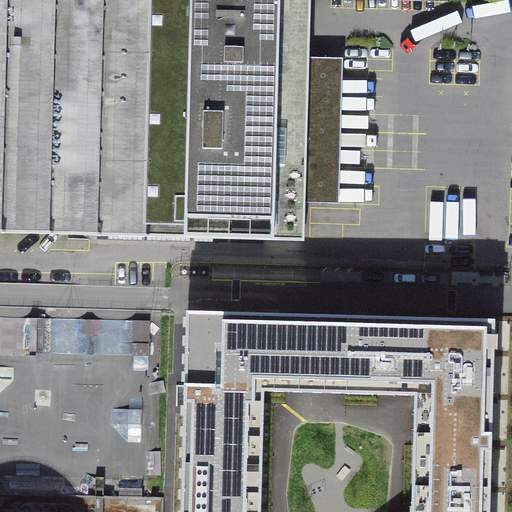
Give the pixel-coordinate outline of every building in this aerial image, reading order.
[(0,0),(0,233),(305,240),(306,202),(309,57),(310,16),(310,0),(0,0)] [(342,58),(309,57),(306,202),(339,203),(342,58)] [(186,311),(180,511),(260,511),(264,391),(308,392),(414,395),(411,511),(490,511),(495,319),(310,314),(186,311)] [(134,320),(45,317),(44,352),(133,355),(134,320)] [(118,498),(140,500),(141,484),(119,483),(118,498)]
